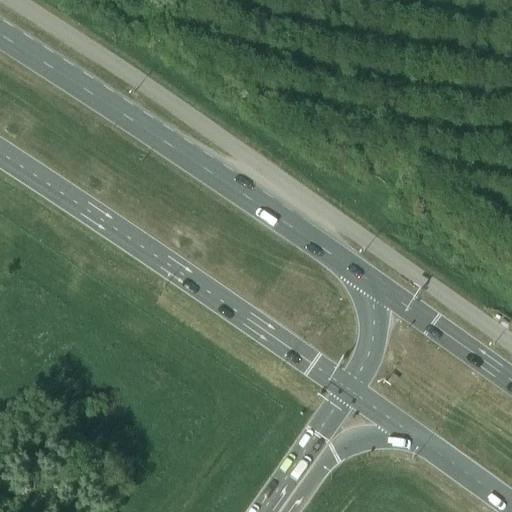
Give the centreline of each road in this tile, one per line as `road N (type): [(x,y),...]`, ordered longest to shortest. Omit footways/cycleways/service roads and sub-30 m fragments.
road 1 (unclassified): [(511,350),(146,90),(5,0)]
road 2 (primary): [(364,276),(0,36)]
road 3 (primary): [(0,155),(346,389)]
road 4 (primary): [(511,382),(364,276)]
road 5 (primary): [(265,506),(331,452),(389,436),(423,444)]
road 6 (primary): [(265,506),(346,389)]
road 7 (primary): [(346,389),(368,351),(364,276)]
